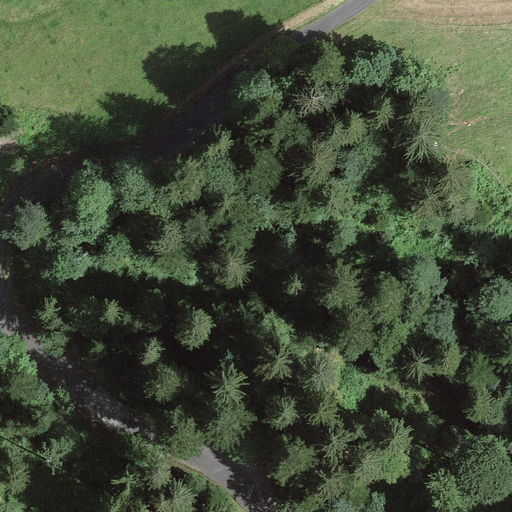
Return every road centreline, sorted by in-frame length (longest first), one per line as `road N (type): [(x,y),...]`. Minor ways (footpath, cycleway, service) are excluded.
road 1 (unclassified): [(364,0),(181,131),(47,193),(0,234)]
road 2 (unclassified): [(0,304),(99,403),(218,469),(266,511)]
